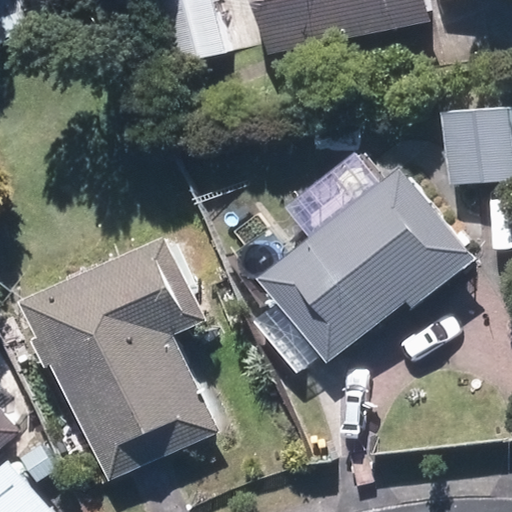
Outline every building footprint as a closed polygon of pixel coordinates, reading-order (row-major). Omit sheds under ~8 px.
[(428,0),(277,0),(280,20),(429,5),(428,0)] [(511,101),(460,102),(461,164),(511,163),(511,101)] [(475,244),(405,159),(278,262),(349,348),(475,244)] [(196,218),(45,277),(115,454),(227,411),(187,308),(226,293),(196,218)] [(0,360),(0,511),(72,511),(16,438),(43,417),(0,360)]
